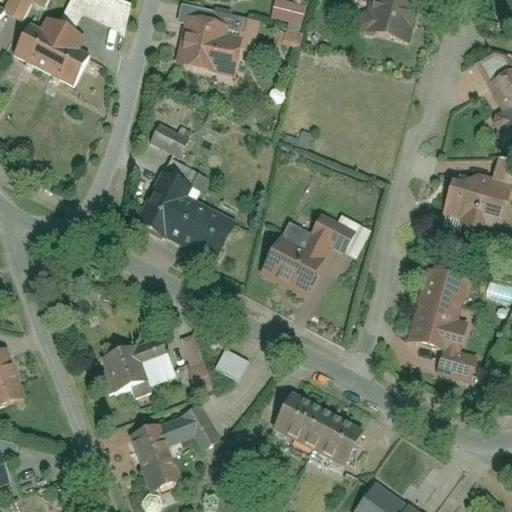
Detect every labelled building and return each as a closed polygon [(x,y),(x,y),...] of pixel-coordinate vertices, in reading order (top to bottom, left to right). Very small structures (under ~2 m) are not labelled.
[(6,61),(71,96),(91,59),(77,51),(82,42),(73,37),(83,19),(123,39),(131,12),(106,0),(70,0),(60,18),(56,25),(46,19),(39,31),(35,29),(26,24),(6,61)] [(344,0),(337,28),(395,41),(405,0),(344,0)] [(274,1),(269,20),(299,28),(304,9),(274,1)] [(169,67),(228,83),(235,57),(250,61),(260,27),(173,3),(166,28),(179,31),(169,67)] [(511,73),(505,64),(468,80),(489,109),(476,134),(509,147),(511,139),(511,73)] [(153,114),(140,138),(176,158),(190,135),(153,114)] [(475,176),(437,165),(423,213),(448,220),(444,235),(466,241),(471,223),(487,227),(508,156),(483,149),(475,176)] [(164,160),(131,224),(212,265),(237,216),(192,193),(200,178),(164,160)] [(276,220),(249,274),(295,297),(317,251),(343,264),(360,229),(328,213),(323,222),(309,215),(300,232),(276,220)] [(510,267),(511,266),(511,240),(500,246),(510,267)] [(456,380),(464,353),(444,348),(453,316),(443,314),(453,278),(410,265),(388,341),(426,351),(421,370),(456,380)] [(197,339),(182,341),(189,389),(205,387),(197,339)] [(131,345),(89,361),(106,403),(147,388),(131,345)] [(0,409),(22,402),(4,347),(0,347),(0,409)] [(223,352),(213,373),(238,386),(248,365),(223,352)] [(263,435),(301,455),(324,412),(286,392),(263,435)] [(116,440),(145,505),(184,488),(166,448),(186,439),(195,459),(220,448),(200,402),(116,440)] [(301,455),(339,475),(362,432),(324,412),(301,455)] [(0,490),(9,487),(0,461),(0,490)] [(349,511),(404,511),(366,487),(349,511)]
